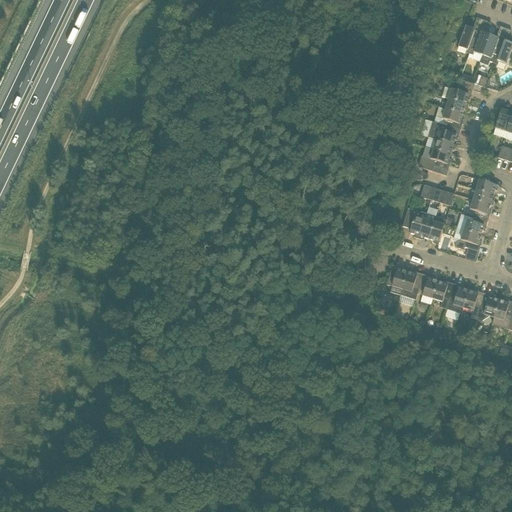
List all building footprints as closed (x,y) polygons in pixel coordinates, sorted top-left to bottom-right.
[(473,30),(466,28),(458,47),(467,51),(466,53),(473,56),(474,53),(475,48),(469,46),(472,38),(475,39),(482,21),(477,19),(473,30)] [(483,56),(490,37),(483,34),(488,23),(482,21),(475,39),(472,38),(469,46),(475,48),(474,53),(483,56)] [(499,47),(506,29),(500,27),(496,39),(490,37),(483,56),(480,64),(488,67),(490,62),(497,65),(498,62),(499,57),(493,55),(496,46),(499,47)] [(498,62),(507,65),(511,50),(511,44),(507,43),(511,31),(506,29),(499,47),(496,46),(493,55),(499,57),(498,62)] [(429,78),(424,70),(419,73),(424,81),(429,78)] [(462,75),(460,81),(472,84),(474,79),(462,75)] [(478,85),(481,77),(476,75),(473,83),(478,85)] [(458,86),(473,91),(475,85),(472,84),(460,81),(458,86)] [(473,91),(458,86),(457,92),(445,88),(442,98),(449,100),(466,105),(467,100),(470,101),(473,91)] [(446,110),(463,115),(464,110),(467,111),(468,106),(466,105),(449,100),(446,110)] [(461,120),(463,115),(446,110),(443,120),(448,122),(447,127),(461,131),(464,120),(461,120)] [(501,110),(495,130),(507,133),(511,119),(506,117),(507,112),(501,110)] [(458,142),(461,131),(447,127),(433,123),(428,138),(453,145),(455,141),(458,142)] [(434,150),(450,155),(452,151),(454,151),(456,146),(453,145),(428,138),(425,148),(434,150)] [(504,161),(508,149),(502,147),(498,159),(504,161)] [(434,166),(448,170),(450,166),(451,161),(449,160),(450,155),(434,150),(431,160),(422,157),(419,168),(429,171),(428,171),(429,171),(432,173),(434,166)] [(432,173),(447,177),(448,170),(434,166),(432,173)] [(497,192),(499,187),(480,181),(477,191),(493,196),(495,191),(497,192)] [(430,188),(424,186),(421,198),(427,200),(430,188)] [(433,202),(436,189),(430,188),(427,200),(433,202)] [(442,191),(436,189),(433,202),(439,204),(442,191)] [(439,204),(445,205),(448,193),(442,191),(439,204)] [(493,196),(477,191),(474,201),(490,206),(493,207),(494,202),(492,201),(493,196)] [(448,193),(445,205),(451,207),(454,195),(448,193)] [(476,212),(474,218),(488,222),(491,211),(489,211),(490,206),(474,201),(471,211),(476,212)] [(426,214),(414,211),(408,209),(403,227),(411,230),(410,234),(415,236),(414,238),(419,240),(426,214)] [(425,239),(429,240),(436,217),(426,214),(419,240),(424,241),(425,239)] [(433,244),(439,246),(445,226),(447,220),(436,217),(429,240),(434,242),(433,244)] [(454,227),(456,220),(448,218),(446,225),(454,227)] [(464,231),(481,236),(482,232),(485,232),(488,222),(474,218),(472,223),(467,221),(464,231)] [(464,231),(462,241),(457,243),(455,248),(464,251),(465,248),(479,253),(482,242),(479,241),(481,236),(464,231)] [(400,296),(402,290),(407,273),(403,272),(403,270),(393,266),(387,285),(392,287),(390,293),(400,296)] [(412,275),(407,273),(402,290),(400,296),(416,301),(419,290),(424,276),(413,272),(412,275)] [(433,300),(438,283),(433,281),(434,279),(424,276),(419,290),(425,291),(423,296),(421,302),(431,305),(433,300)] [(442,303),(441,308),(446,310),(454,285),(443,282),(443,284),(438,283),(433,300),(442,303)] [(464,288),(454,285),(446,310),(462,315),(464,309),(469,292),(464,291),(464,288)] [(469,292),(464,309),(474,312),(472,318),(477,320),(479,314),(478,313),(484,294),(474,291),(473,294),(469,292)] [(483,322),(490,317),(494,318),(499,302),(494,300),(495,298),(484,294),(478,313),(479,314),(477,320),(483,322)] [(494,318),(492,325),(507,330),(511,313),(511,302),(505,301),(504,303),(499,302),(494,318)] [(511,348),(503,346),(500,354),(511,357),(511,348)]
